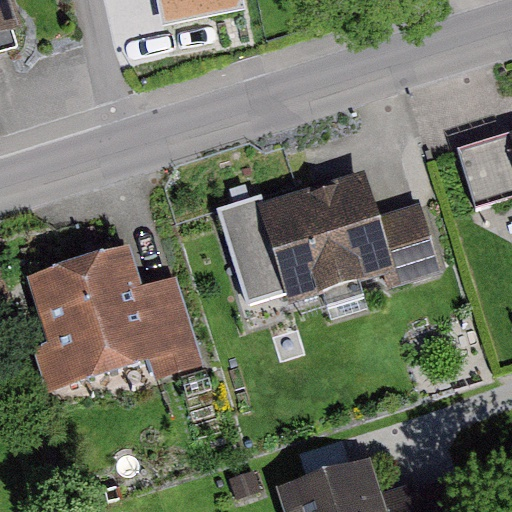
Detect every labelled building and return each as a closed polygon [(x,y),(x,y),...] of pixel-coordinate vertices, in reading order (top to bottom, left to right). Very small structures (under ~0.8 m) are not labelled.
[(0,0),(0,45),(24,39),(11,0),(0,0)] [(511,205),(511,139),(458,157),(477,217),(511,205)] [(248,310),(286,299),(290,312),(385,283),(389,296),(443,279),(421,211),(380,224),(366,179),(269,209),(267,201),(218,216),(248,310)] [(50,401),(152,369),(157,387),(205,372),(177,283),(144,294),(131,253),(28,286),(49,351),(35,356),(50,401)] [(0,338),(21,332),(0,267),(0,338)] [(411,490),(382,499),(372,467),(279,496),(283,511),(466,511),(458,483),(414,497),(411,490)]
